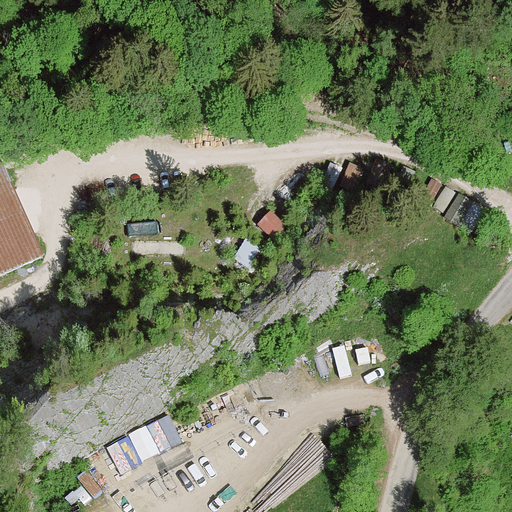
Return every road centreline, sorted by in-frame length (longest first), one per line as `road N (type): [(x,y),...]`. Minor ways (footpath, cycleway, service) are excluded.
road 1 (track): [(511,216),(458,178),(387,154),(96,175),(65,194),(62,250),(51,279),(0,311)]
road 2 (unclassified): [(386,511),(424,404),(511,286)]
